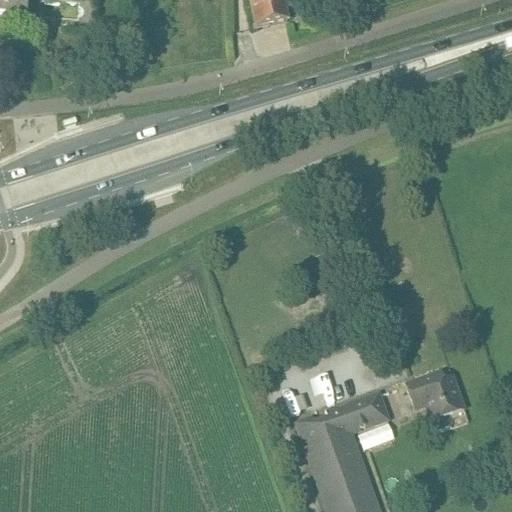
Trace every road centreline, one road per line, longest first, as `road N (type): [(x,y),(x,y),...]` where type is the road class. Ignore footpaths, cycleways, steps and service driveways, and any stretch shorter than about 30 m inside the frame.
road 1 (unclassified): [(0,323),(129,244),(290,163),(511,82)]
road 2 (primary): [(0,222),(511,41)]
road 3 (primary): [(511,30),(0,179)]
road 4 (unclassified): [(0,110),(195,86),(481,0)]
